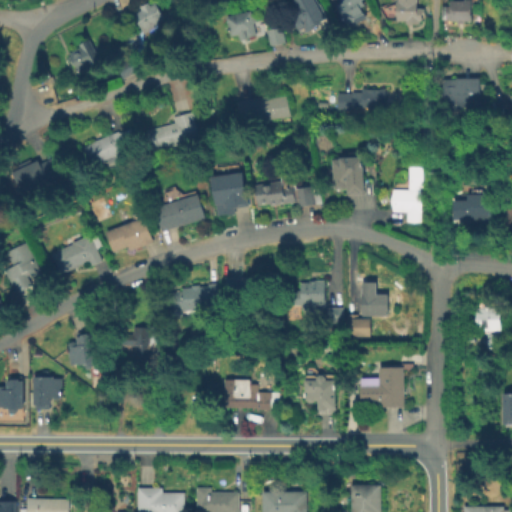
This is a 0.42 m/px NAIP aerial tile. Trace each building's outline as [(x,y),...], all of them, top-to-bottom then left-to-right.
[(156,0),(165,17),(143,28),(135,10),(140,8),(138,4),(146,0),(156,0)] [(319,0),(328,17),(304,29),(301,25),(296,27),(285,5),(293,1),(292,0),(319,0)] [(344,23),(333,4),(339,0),(365,0),(358,4),(362,12),(344,23)] [(423,19),(418,19),(418,24),(403,23),(403,16),(392,16),(392,0),(416,0),(416,7),(423,7),(423,19)] [(470,0),(470,21),(447,20),(447,18),(443,18),(443,5),(447,5),(447,0),(470,0)] [(255,34),(237,38),(235,32),(225,35),(221,15),(254,7),(257,20),(252,21),(255,34)] [(284,41),(267,44),(264,28),(281,25),(284,41)] [(78,74),(73,63),(68,65),(63,54),(79,46),(76,42),(86,37),(97,59),(91,62),(93,67),(78,74)] [(121,78),(113,63),(132,53),(140,68),(121,78)] [(479,107),(448,107),(447,77),(478,76),(479,107)] [(336,109),(336,91),(352,91),(352,95),(361,95),(361,87),(383,87),(383,105),(351,105),(351,109),(336,109)] [(288,118),(239,128),(235,105),(284,95),(288,118)] [(155,151),(147,130),(172,121),(170,116),(190,108),(200,134),(155,151)] [(130,127),(137,145),(91,164),(84,146),(93,142),(92,141),(118,130),(118,132),(130,127)] [(20,192),(10,171),(17,168),(14,164),(29,157),(31,161),(37,158),(39,161),(59,151),(68,169),(20,192)] [(363,192),(343,193),(343,187),(332,188),(330,158),(339,158),(339,154),(362,153),(363,192)] [(419,220),(404,220),(404,208),(389,209),(389,188),(407,188),(407,166),(422,165),(423,186),(418,186),(419,220)] [(314,202),(297,205),(296,199),(269,204),(268,201),(256,203),(253,184),(278,179),(276,171),(292,168),(295,186),(311,184),(314,202)] [(247,204),(233,206),(234,212),(216,214),(210,175),(242,170),(247,204)] [(511,226),(500,227),(500,216),(503,215),(502,192),(511,191),(511,226)] [(203,216),(159,230),(151,206),(196,192),(203,216)] [(450,226),(450,201),(463,201),(463,196),(491,196),(491,225),(450,226)] [(151,240),(128,249),(126,243),(111,249),(103,229),(142,215),(151,240)] [(101,259),(89,264),(86,259),(60,271),(50,251),(89,233),(101,259)] [(42,270),(32,275),(31,273),(28,275),(33,284),(17,292),(6,269),(14,265),(7,251),(28,241),(42,270)] [(223,276),(262,276),(261,298),(223,297),(223,276)] [(342,325),(323,326),(322,308),(299,308),(299,302),(294,303),(294,287),(299,287),(299,277),(323,277),(323,304),(342,304),(342,325)] [(217,304),(179,306),(177,286),(189,285),(189,282),(198,282),(198,285),(206,284),(206,281),(216,280),(217,304)] [(384,312),(358,312),(358,297),(361,297),(362,281),(374,281),(374,289),(376,289),(376,285),(385,285),(384,312)] [(499,332),(473,332),(472,308),(498,308),(499,332)] [(368,334),(347,334),(347,315),(368,316),(368,334)] [(153,362),(128,362),(128,342),(124,342),(124,323),(149,324),(148,339),(154,339),(153,362)] [(101,358),(90,360),(91,365),(81,367),(80,361),(69,363),(65,341),(75,339),(74,333),(95,329),(101,358)] [(486,351),(485,336),(504,335),(504,350),(486,351)] [(400,407),(356,408),(356,380),(376,379),(375,368),(400,368),(400,407)] [(334,411),(315,411),(315,400),(303,400),(303,378),(315,378),(315,373),(325,373),(325,378),(334,378),(334,411)] [(30,406),(30,374),(53,374),(53,377),(60,377),(60,395),(48,395),(48,406),(30,406)] [(21,406),(0,406),(0,387),(5,387),(5,377),(21,377),(21,406)] [(277,406),(223,406),(223,377),(248,377),(248,382),(257,382),(257,390),(277,390),(277,406)] [(511,424),(500,425),(499,394),(511,394),(511,424)] [(348,511),(349,485),(378,485),(378,511),(348,511)] [(184,491),(184,511),(138,511),(138,486),(163,486),(163,491),(184,491)] [(239,490),(239,511),(197,511),(197,486),(212,486),(212,490),(239,490)] [(308,490),(308,511),(264,511),(264,490),(308,490)] [(68,497),(68,511),(27,511),(28,496),(68,497)] [(0,511),(0,502),(16,502),(16,511),(0,511)]
